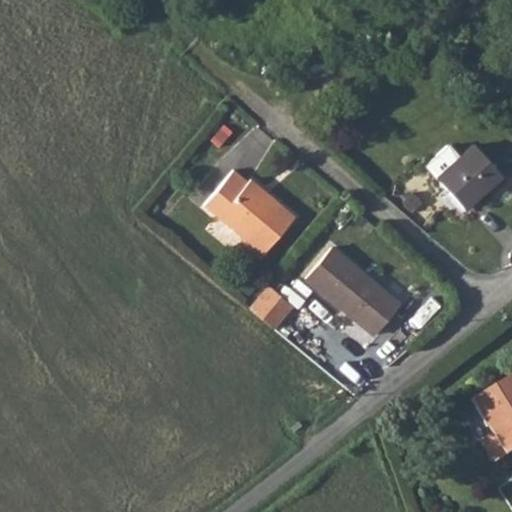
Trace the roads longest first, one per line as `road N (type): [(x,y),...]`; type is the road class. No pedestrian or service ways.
road 1 (track): [(484,309),(182,44),(144,0)]
road 2 (unclassified): [(238,511),(511,287)]
